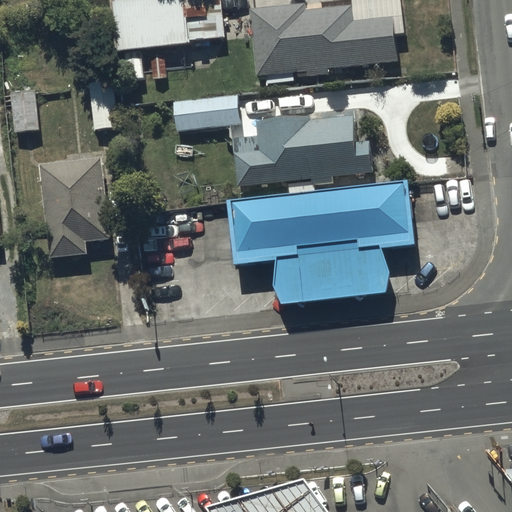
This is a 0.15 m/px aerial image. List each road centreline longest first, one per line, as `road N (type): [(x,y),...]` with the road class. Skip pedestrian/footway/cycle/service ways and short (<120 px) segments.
road 1 (primary): [(0,386),(511,331)]
road 2 (primary): [(511,401),(0,455)]
